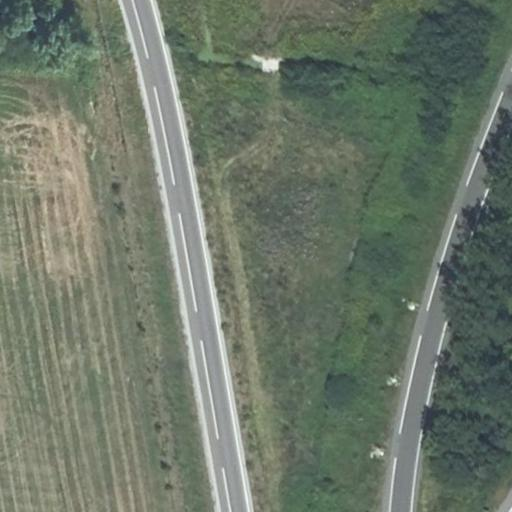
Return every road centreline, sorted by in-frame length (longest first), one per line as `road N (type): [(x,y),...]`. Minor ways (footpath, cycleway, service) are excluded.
road 1 (motorway): [(143,0),(171,114),(241,511)]
road 2 (motorway): [(511,108),(432,350),(405,511)]
